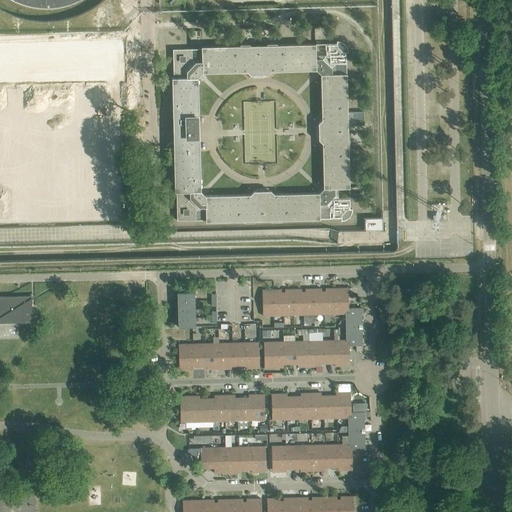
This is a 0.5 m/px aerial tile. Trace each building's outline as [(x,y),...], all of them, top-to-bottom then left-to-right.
[(169,143),(168,144),(166,146),(166,148),(163,148),(163,149),(173,148),(174,192),(176,192),(177,220),(205,220),(205,222),(244,221),(245,221),(253,221),(253,220),(271,220),(272,221),(280,221),(280,220),(341,218),(341,221),(343,220),(345,220),(346,219),(348,218),(349,216),(350,215),(351,213),(352,211),(352,209),(350,209),(348,148),(349,148),(349,140),(348,140),(347,121),(348,121),(348,113),(347,113),(346,52),(348,52),(348,50),(347,48),(346,46),(345,45),(344,43),(342,42),(340,42),(338,41),(336,41),(336,43),(276,45),(276,44),(267,44),(267,45),(249,45),(240,45),(240,46),(201,47),(201,48),(172,49),(173,78),(171,78),(172,119),(173,119),(173,123),(174,127),(174,141),(173,141),(171,142),(169,143)] [(120,49),(0,51),(0,95),(121,92),(120,49)] [(365,218),(365,229),(383,229),(383,218),(365,218)] [(305,291),(303,291),(304,314),(304,323),(314,322),(314,314),(313,288),(305,289),(305,291)] [(323,298),(323,290),(321,291),(321,288),(313,288),(314,314),(324,314),(323,298)] [(323,290),(323,298),(324,314),(337,313),(336,288),(325,288),(325,290),(323,290)] [(348,308),(347,288),(336,288),(337,313),(345,313),(346,313),(346,308),(348,308)] [(283,315),(283,292),(281,292),(281,289),(271,290),(272,315),(283,315)] [(285,289),(285,291),(283,292),(283,315),(294,315),(293,289),(285,289)] [(304,314),(303,291),(301,291),(301,289),(293,289),(294,315),(304,314)] [(272,315),(271,290),(262,290),(262,315),(272,315)] [(177,292),(177,301),(194,300),(194,292),(177,292)] [(31,299),(31,296),(0,296),(0,322),(31,321),(31,306),(28,301),(31,299)] [(177,301),(177,309),(195,309),(194,300),(177,301)] [(359,326),(358,324),(362,324),(361,307),(348,308),(346,308),(346,313),(345,313),(345,327),(359,326)] [(177,309),(177,318),(195,318),(195,309),(177,309)] [(178,327),(195,326),(195,318),(177,318),(178,327)] [(359,328),(359,326),(345,327),(345,339),(347,339),(347,346),(349,345),(362,345),(362,328),(359,328)] [(339,340),(339,336),(338,336),(338,329),(334,330),(335,366),(349,365),(349,345),(347,346),(347,339),(345,339),(339,340)] [(334,330),(333,330),(334,340),(320,340),(321,366),(321,363),(335,363),(335,366),(334,330)] [(320,332),(306,332),(306,341),(307,366),(321,366),(320,340),(320,332)] [(278,367),(277,341),(263,342),(264,367),(278,367)] [(278,367),(284,367),(283,364),(292,364),(292,341),(277,341),(278,367)] [(292,364),(297,364),(297,367),(307,366),(306,341),(292,341),(292,364)] [(231,365),(234,365),(244,365),(243,342),(230,343),(231,365)] [(245,368),(259,368),(258,342),(243,342),(244,365),(245,368)] [(192,369),(193,369),(193,366),(205,366),(204,343),(191,344),(192,369)] [(204,343),(205,366),(207,366),(207,369),(218,369),(217,343),(204,343)] [(218,369),(231,368),(231,365),(230,343),(217,343),(218,369)] [(191,344),(178,344),(179,370),(192,369),(191,344)] [(336,395),(325,395),(324,395),(324,418),(337,418),(337,392),(336,392),(336,395)] [(337,418),(348,418),(349,417),(349,412),(351,412),(350,392),(337,392),(337,418)] [(271,419),(285,419),(284,393),(271,394),(271,419)] [(298,419),(297,396),(287,396),(287,393),(284,393),(285,419),(298,419)] [(300,393),(300,396),(297,396),(298,419),(311,418),(310,393),(300,393)] [(324,418),(324,395),(321,395),(321,393),(310,393),(311,418),(324,418)] [(248,397),(238,397),(236,397),(236,420),(250,420),(250,394),(248,394),(248,397)] [(250,420),(264,420),(264,394),(250,394),(250,420)] [(214,398),(210,398),(208,398),(208,421),(222,421),(222,395),(214,395),(214,398)] [(236,420),(236,397),(234,397),(234,395),(222,395),(222,421),(236,420)] [(194,421),(193,396),(179,396),(180,422),(194,421)] [(208,421),(208,398),(199,398),(199,396),(193,396),(194,421),(208,421)] [(348,418),(348,431),(361,430),(361,429),(364,428),(364,411),(351,412),(349,412),(349,417),(348,418)] [(348,431),(348,436),(341,436),(342,444),(347,444),(347,450),(351,450),(365,449),(364,432),(361,432),(361,430),(348,431)] [(274,433),(274,444),(296,444),(295,440),(285,440),(285,433),(274,433)] [(248,445),(266,445),(266,435),(248,434),(248,445)] [(300,468),(300,471),(313,470),(312,442),(307,442),(308,445),(299,445),(300,468)] [(324,467),(326,467),(325,444),(315,445),(315,442),(312,442),(313,470),(324,470),(324,467)] [(326,467),(337,467),(337,470),(339,470),(338,444),(325,444),(326,467)] [(339,470),(352,469),(351,450),(347,450),(347,444),(342,444),(338,444),(339,470)] [(271,446),(272,471),(286,471),(286,468),(287,468),(286,445),(271,446)] [(287,468),(300,468),(299,445),(286,445),(287,468)] [(251,472),(253,472),(253,446),(243,447),(243,469),(251,469),(251,472)] [(253,472),(263,472),(266,472),(265,446),(253,446),(253,472)] [(210,468),(213,468),(213,473),(223,473),(223,447),(189,448),(187,450),(200,463),(200,467),(205,467),(208,470),(210,469),(210,468)] [(223,473),(233,472),(233,447),(223,447),(223,473)] [(237,469),(241,469),(243,469),(243,447),(233,447),(233,472),(237,472),(237,469)] [(338,511),(338,499),(336,499),(336,496),(324,497),(324,511),(338,511)] [(340,496),(340,499),(338,499),(338,511),(352,511),(353,496),(340,496)] [(281,500),(281,507),(281,511),(295,511),(295,497),(283,498),(283,500),(281,500)] [(309,511),(310,499),(308,499),(308,497),(295,497),(295,511),(309,511)] [(311,497),(311,499),(310,499),(309,511),(324,511),(324,497),(311,497)] [(261,511),(261,498),(246,499),(246,501),(245,501),(245,511),(261,511)] [(281,511),(281,507),(281,500),(279,500),(279,498),(266,498),(266,511),(281,511)] [(214,502),(214,499),(198,500),(197,511),(213,511),(214,508),(214,502)] [(217,502),(214,502),(214,508),(213,511),(229,511),(229,499),(217,499),(217,502)] [(245,511),(245,501),(242,501),(242,499),(229,499),(229,511),(245,511)] [(197,511),(198,500),(182,500),(182,511),(197,511)]
